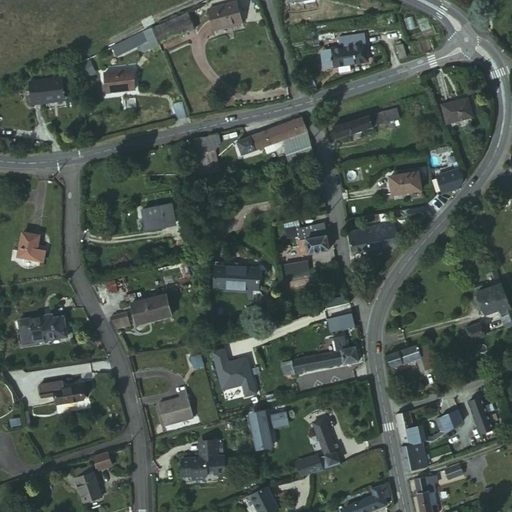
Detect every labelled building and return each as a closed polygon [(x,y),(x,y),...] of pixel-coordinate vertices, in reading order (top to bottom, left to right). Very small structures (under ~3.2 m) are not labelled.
[(224,30),(251,22),(244,0),(217,9),(224,30)] [(158,45),(201,24),(193,8),(151,29),(158,45)] [(158,45),(151,29),(136,36),(141,47),(144,53),(158,45)] [(352,46),(363,44),(361,35),(350,37),(352,46)] [(136,50),(141,47),(136,36),(131,40),(136,50)] [(136,50),(131,40),(112,49),(117,59),(136,50)] [(403,42),(397,44),(401,57),(407,55),(403,42)] [(365,49),(364,43),(363,44),(352,46),(346,47),(342,47),(337,48),(331,50),(333,66),(367,59),(365,49)] [(333,66),(331,50),(322,51),(325,67),(333,66)] [(82,63),(85,76),(95,74),(92,60),(82,63)] [(133,95),(132,74),(101,77),(103,97),(133,95)] [(42,94),(63,91),(62,83),(42,86),(42,94)] [(45,105),(44,103),(42,94),(42,86),(42,84),(28,86),(30,107),(42,105),(45,105)] [(44,103),(64,100),(63,91),(42,94),(44,103)] [(69,100),(64,100),(44,103),(45,105),(42,105),(42,112),(69,109),(69,100)] [(468,102),(442,110),(445,124),(446,128),(473,119),(468,102)] [(175,106),(178,122),(185,121),(182,104),(175,106)] [(395,107),(382,111),(385,122),(399,118),(395,107)] [(339,127),(342,137),(385,122),(382,111),(339,127)] [(301,118),(259,134),(263,147),(264,147),(305,131),(301,118)] [(334,139),(342,137),(339,127),(332,130),(334,139)] [(305,131),(264,147),(267,154),(276,151),(283,145),(284,145),(291,163),(313,157),(309,143),(305,131)] [(220,132),(192,139),(196,154),(218,149),(222,140),(220,132)] [(263,147),(259,134),(237,142),(242,155),(263,147)] [(185,140),(178,142),(180,149),(187,148),(185,140)] [(224,169),(218,149),(196,154),(202,175),(224,169)] [(438,176),(440,184),(455,179),(457,184),(459,184),(461,179),(458,172),(454,174),(453,171),(438,176)] [(393,193),(422,189),(419,172),(391,176),(393,193)] [(442,195),(458,189),(457,184),(455,179),(440,184),(438,184),(442,195)] [(175,222),(171,205),(140,212),(144,229),(175,222)] [(297,250),(300,250),(298,235),(304,234),(305,239),(326,235),(323,221),(294,226),(297,250)] [(475,233),(471,225),(457,232),(462,240),(475,233)] [(360,236),(381,233),(380,228),(359,231),(360,236)] [(348,231),(353,253),(396,244),(395,230),(381,233),(360,236),(359,231),(359,230),(348,231)] [(20,256),(35,259),(38,249),(40,236),(24,233),(20,256)] [(305,239),(306,249),(307,254),(328,250),(326,235),(305,239)] [(38,249),(35,259),(43,261),(45,251),(38,249)] [(286,272),(304,268),(303,262),(284,266),(286,272)] [(260,290),(263,267),(217,263),(214,286),(260,290)] [(499,282),(493,269),(487,272),(492,285),(499,282)] [(318,276),(296,278),(297,286),(319,284),(318,276)] [(498,311),(511,306),(511,302),(506,297),(501,288),(499,282),(492,285),(475,291),(484,316),(498,311)] [(169,317),(165,295),(135,302),(140,323),(169,317)] [(504,327),(511,324),(511,306),(498,311),(504,327)] [(128,313),(112,317),(117,329),(130,326),(128,313)] [(351,315),(345,316),(328,320),(331,333),(353,328),(351,315)] [(28,342),(52,337),(48,318),(25,322),(28,342)] [(469,341),(483,336),(478,323),(464,327),(469,341)] [(285,375),(358,360),(355,347),(346,349),(344,336),(333,339),(336,352),(282,363),(285,375)] [(419,355),(415,356),(419,369),(434,364),(427,340),(421,341),(416,343),(419,355)] [(416,343),(386,353),(389,364),(415,356),(419,355),(416,343)] [(192,358),(195,369),(205,366),(202,355),(192,358)] [(53,390),(64,389),(63,382),(38,385),(40,397),(54,395),(53,390)] [(55,405),(84,401),(82,387),(64,389),(53,390),(54,395),(55,405)] [(163,425),(193,418),(187,393),(179,394),(180,401),(168,404),(167,401),(158,404),(163,425)] [(435,414),(441,430),(457,421),(453,409),(435,414)] [(271,416),(274,429),(291,425),(288,412),(271,416)] [(411,425),(408,412),(407,412),(395,415),(403,445),(415,441),(411,425)] [(259,428),(260,433),(270,431),(267,415),(257,416),(258,420),(259,428)] [(465,422),(475,449),(488,444),(478,417),(465,422)] [(329,466),(340,461),(324,419),(314,423),(329,466)] [(411,425),(415,441),(421,439),(425,438),(421,423),(411,425)] [(262,444),(272,442),(270,431),(260,433),(262,444)] [(253,454),(259,453),(273,451),(272,442),(262,444),(260,433),(250,435),(253,454)] [(415,441),(403,445),(400,446),(404,470),(424,466),(422,450),(421,439),(415,441)] [(205,461),(201,462),(183,464),(186,481),(194,480),(195,485),(207,483),(210,478),(221,477),(220,470),(227,469),(225,459),(220,459),(217,440),(203,442),(205,461)] [(112,451),(98,456),(102,468),(116,463),(112,451)] [(279,458),(267,462),(270,473),(282,469),(279,458)] [(447,477),(461,472),(457,464),(444,469),(447,477)] [(83,468),(86,474),(95,470),(92,465),(83,468)] [(83,466),(76,469),(79,476),(86,474),(83,468),(83,466)] [(78,477),(86,503),(106,494),(97,469),(95,470),(86,474),(79,476),(78,477)] [(430,504),(427,485),(425,476),(413,479),(419,511),(433,511),(436,511),(435,503),(430,504)] [(392,497),(390,483),(375,488),(377,496),(347,506),(349,511),(369,511),(381,509),(378,502),(386,499),(392,497)] [(435,503),(431,484),(427,485),(430,504),(435,503)] [(491,487),(484,490),(487,497),(494,494),(491,487)] [(273,511),(265,489),(246,496),(249,505),(251,505),(253,511),(273,511)] [(378,502),(381,509),(388,506),(386,499),(378,502)]
